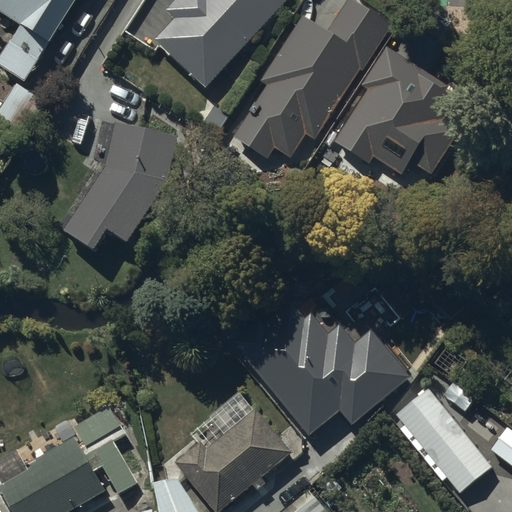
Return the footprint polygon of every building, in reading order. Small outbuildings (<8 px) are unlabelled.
[(79,0),(0,0),(0,13),(21,27),(0,60),(0,67),(27,84),(79,0)] [(155,42),(207,90),(291,0),(175,0),(166,10),(176,20),(155,42)] [(393,26),(348,0),(346,0),(327,32),(302,17),(261,85),(265,88),(233,141),(267,161),(273,151),(291,161),(305,138),(315,144),(359,72),(363,75),(393,26)] [(448,93),(386,54),(362,91),(368,94),(335,146),(366,165),(371,159),(399,176),(406,165),(431,180),(452,146),(441,139),(439,129),(455,104),(445,98),(448,93)] [(4,102),(0,99),(0,147),(13,155),(46,102),(16,84),(4,102)] [(89,169),(92,171),(58,228),(96,251),(109,230),(129,243),(167,181),(177,137),(102,119),(92,159),(94,160),(89,169)] [(395,359),(390,355),(314,440),(338,461),(414,376),(411,374),(424,360),(407,345),(395,359)] [(429,387),(394,415),(459,495),(493,467),(429,387)] [(293,454),(252,400),(203,437),(196,428),(168,450),(216,511),(219,511),(254,485),(259,492),(268,485),(262,478),(293,454)] [(19,449),(0,459),(0,488),(12,511),(72,511),(106,495),(93,471),(103,466),(118,494),(139,483),(117,441),(128,435),(112,406),(74,426),(79,435),(26,463),(19,449)] [(511,427),(508,424),(489,449),(511,467),(511,427)] [(202,511),(176,470),(152,471),(160,511),(202,511)] [(328,511),(310,488),(279,511),(328,511)]
